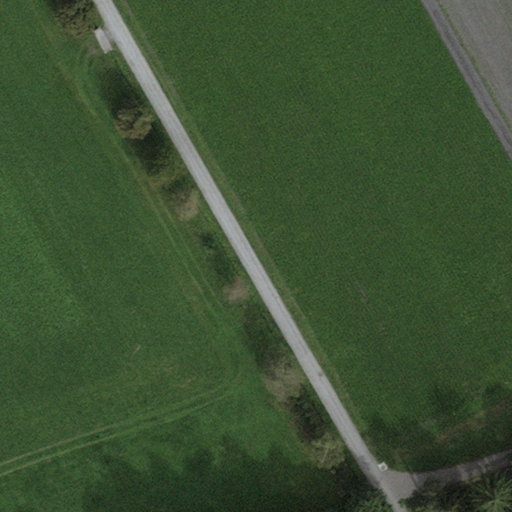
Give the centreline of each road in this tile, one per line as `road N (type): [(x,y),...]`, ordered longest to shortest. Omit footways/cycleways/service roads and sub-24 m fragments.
road 1 (track): [(93,0),(387,511)]
road 2 (track): [(511,460),(386,510)]
